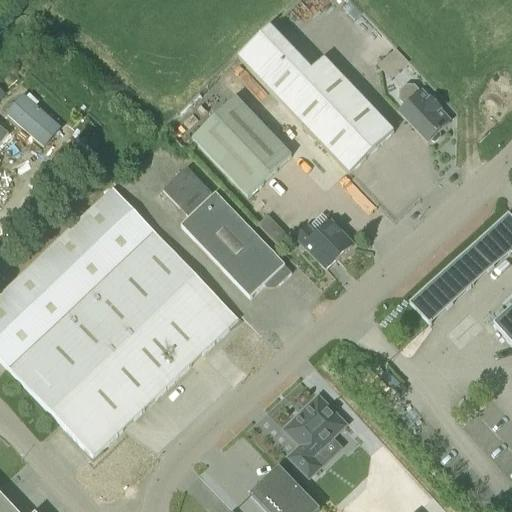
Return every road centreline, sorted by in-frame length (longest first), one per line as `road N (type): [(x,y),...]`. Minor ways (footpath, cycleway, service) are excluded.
road 1 (residential): [(157,511),(176,470),(511,153)]
road 2 (residential): [(0,418),(89,511)]
